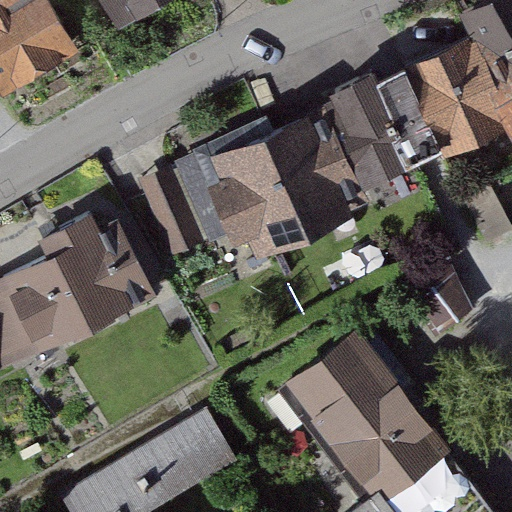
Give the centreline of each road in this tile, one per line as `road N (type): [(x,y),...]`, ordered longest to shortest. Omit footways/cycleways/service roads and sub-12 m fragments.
road 1 (residential): [(373,0),(257,46),(0,186)]
road 2 (residential): [(431,155),(466,233),(511,400)]
